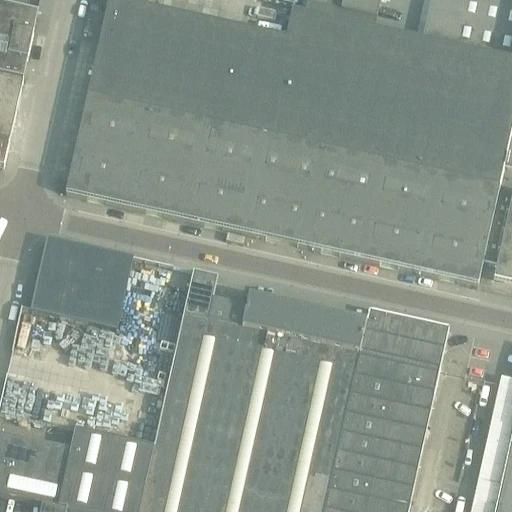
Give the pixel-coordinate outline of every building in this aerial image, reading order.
[(381,0),(307,0),(306,5),(376,21),(381,0)] [(432,0),(423,44),(511,64),(511,9),(471,0),(432,0)] [(0,76),(23,82),(38,15),(0,6),(0,76)] [(0,170),(3,172),(23,82),(0,76),(0,170)] [(511,286),(511,193),(496,284),(511,286)] [(47,242),(31,314),(31,315),(116,334),(133,261),(47,242)] [(324,511),(366,326),(248,300),(241,332),(208,325),(218,280),(193,275),(154,451),(140,511),(324,511)] [(409,508),(438,375),(438,373),(440,374),(441,372),(439,372),(447,333),(368,315),(366,326),(324,511),(409,511),(410,508),(409,508)] [(72,454),(0,438),(0,499),(56,511),(140,511),(154,451),(75,434),(72,454)] [(511,511),(511,439),(495,511),(511,511)]
